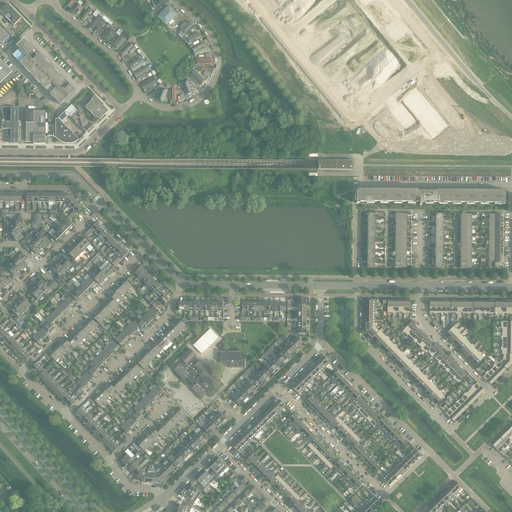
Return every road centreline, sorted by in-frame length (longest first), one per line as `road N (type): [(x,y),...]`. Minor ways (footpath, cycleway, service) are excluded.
road 1 (residential): [(489,391),(448,431),(357,336),(357,286)]
road 2 (residential): [(66,415),(21,372),(145,249)]
road 3 (residential): [(430,451),(386,497),(279,388)]
road 4 (residential): [(174,0),(209,33),(217,74),(205,93),(178,107),(140,93)]
road 5 (residential): [(511,132),(391,0)]
road 6 (residential): [(66,415),(168,314),(181,284)]
road 7 (residential): [(430,451),(321,341)]
road 8 (residential): [(511,184),(358,183)]
road 9 (residential): [(0,151),(78,151),(122,109)]
road 10 (residential): [(122,109),(27,12)]
road 11 (secondary): [(91,511),(0,411)]
road 12 (residential): [(489,391),(419,318),(419,286)]
road 13 (residential): [(140,93),(116,56),(50,0)]
road 14 (secondary): [(0,422),(80,511)]
